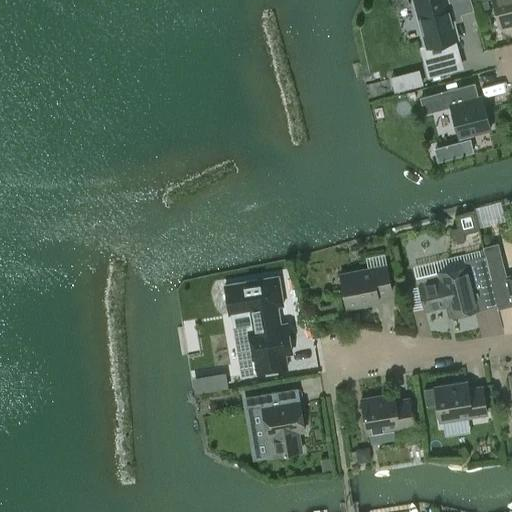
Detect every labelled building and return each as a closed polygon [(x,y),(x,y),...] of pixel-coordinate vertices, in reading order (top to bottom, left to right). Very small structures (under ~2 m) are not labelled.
[(393,0),(395,9),(409,5),(407,0),(393,0)] [(446,0),(410,0),(423,48),(457,39),(446,0)] [(511,0),(492,0),(499,26),(511,22),(511,0)] [(395,91),(423,84),(419,69),(391,76),(395,91)] [(391,83),(369,85),(371,107),(393,105),(391,83)] [(490,129),(482,96),(477,97),(474,84),(421,98),(425,113),(450,106),(458,137),(490,129)] [(474,137),(438,143),(440,156),(476,151),(474,137)] [(483,249),(492,285),(498,307),(511,303),(511,275),(506,277),(498,245),(483,249)] [(473,290),(492,285),(483,249),(478,250),(479,257),(464,260),(465,265),(438,272),(440,279),(418,285),(424,310),(446,305),(449,316),(477,309),(473,290)] [(377,294),(392,291),(386,265),(339,275),(346,308),(379,301),(377,294)] [(285,353),(291,352),(286,324),(279,325),(276,305),(250,309),(253,330),(248,330),(256,373),(287,367),(285,353)] [(225,373),(195,378),(197,392),(227,387),(225,373)] [(434,388),(424,390),(426,406),(436,405),(439,421),(486,413),(482,387),(468,389),(467,382),(434,387),(434,388)] [(276,391),(245,397),(247,408),(261,406),(266,436),(271,436),(274,456),(300,451),(297,431),(304,430),(299,402),(279,405),(276,391)] [(361,399),(366,433),(414,425),(411,412),(419,411),(417,397),(395,401),(394,394),(361,399)]
